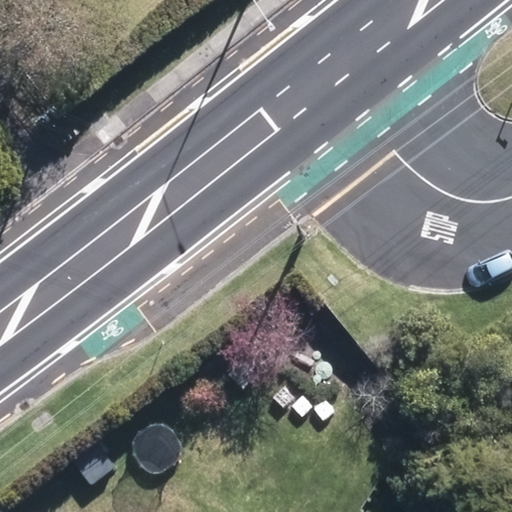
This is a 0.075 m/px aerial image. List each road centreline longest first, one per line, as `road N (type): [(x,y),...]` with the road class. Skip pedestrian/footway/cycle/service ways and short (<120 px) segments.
road 1 (secondary): [(334,89),(0,329)]
road 2 (residential): [(511,197),(475,202),(434,188),(334,89)]
road 3 (secondary): [(448,0),(334,89)]
